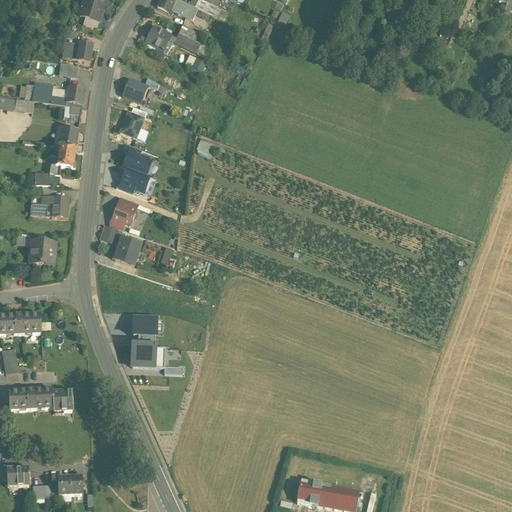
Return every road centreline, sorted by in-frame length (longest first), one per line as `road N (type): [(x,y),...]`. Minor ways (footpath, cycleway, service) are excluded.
road 1 (tertiary): [(83,294),(106,65),(140,0)]
road 2 (tertiary): [(172,511),(83,294)]
